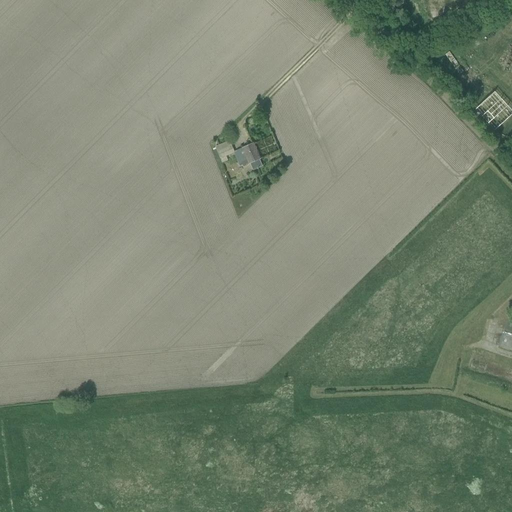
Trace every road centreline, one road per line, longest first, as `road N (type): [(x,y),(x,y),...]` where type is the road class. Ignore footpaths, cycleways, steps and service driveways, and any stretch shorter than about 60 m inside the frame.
road 1 (track): [(336,0),(426,83)]
road 2 (track): [(511,170),(426,83)]
